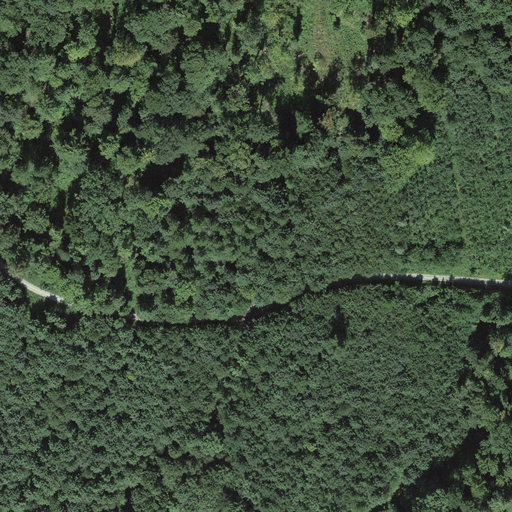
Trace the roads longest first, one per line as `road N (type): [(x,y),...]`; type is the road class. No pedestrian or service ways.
road 1 (track): [(0,263),(54,300),(153,320),(199,319),(374,276),(511,285)]
road 2 (track): [(511,435),(373,511)]
